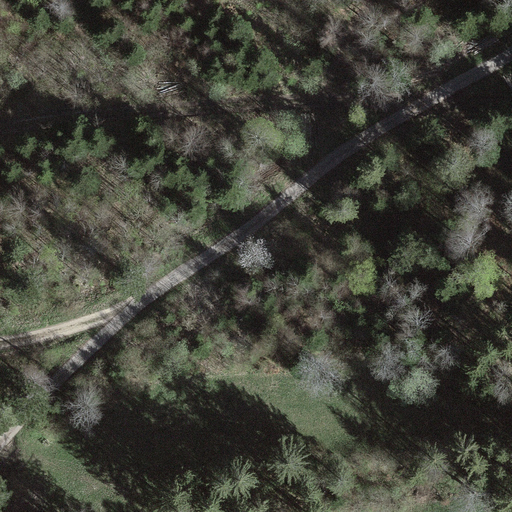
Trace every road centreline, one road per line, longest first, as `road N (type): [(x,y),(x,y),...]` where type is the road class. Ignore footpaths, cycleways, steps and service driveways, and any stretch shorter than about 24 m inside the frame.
road 1 (track): [(311,173),(294,201),(116,320),(0,439)]
road 2 (track): [(326,95),(0,121)]
road 3 (track): [(511,43),(311,173)]
